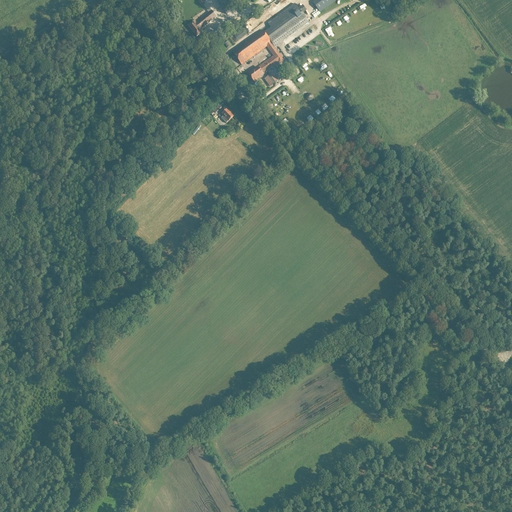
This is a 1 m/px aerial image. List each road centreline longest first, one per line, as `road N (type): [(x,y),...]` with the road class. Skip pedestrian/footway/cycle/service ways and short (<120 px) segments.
road 1 (unclassified): [(511,374),(154,0)]
road 2 (track): [(141,477),(166,451),(427,287)]
road 3 (track): [(296,152),(85,359)]
road 4 (track): [(425,0),(340,41),(328,41),(314,21)]
